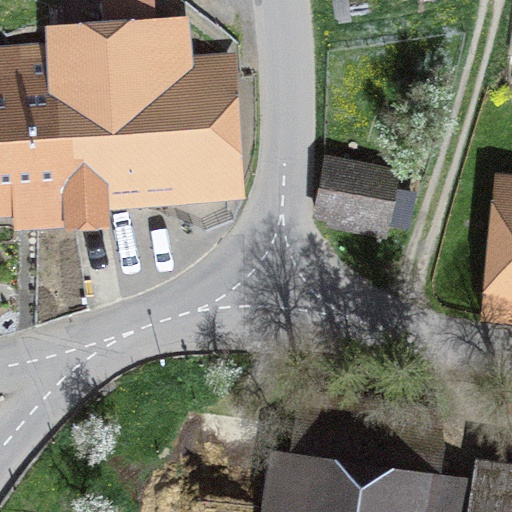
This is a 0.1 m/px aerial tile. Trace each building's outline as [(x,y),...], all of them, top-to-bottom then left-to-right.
[(43,53),(0,55),(0,222),(238,207),(229,66),(190,69),(187,25),(42,35),(43,53)] [(400,179),(324,168),(314,236),(389,247),(400,179)] [(511,183),(487,183),(481,326),(511,327),(511,183)] [(511,511),(511,479),(476,474),(470,511),(511,511)] [(442,511),(444,500),(279,477),(273,511),(442,511)]
